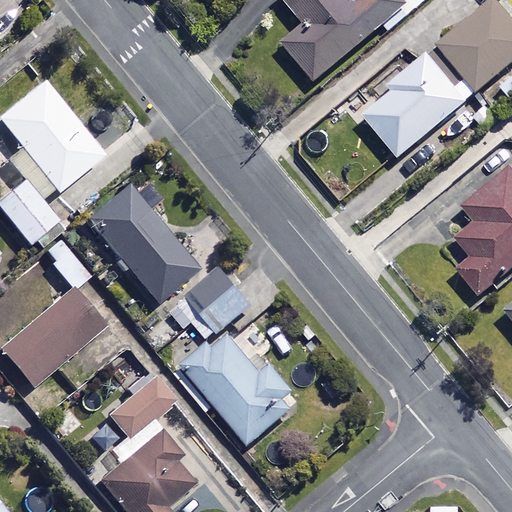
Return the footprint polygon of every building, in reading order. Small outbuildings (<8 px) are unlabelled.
[(285,0),(285,1),(309,30),(287,48),(317,85),(409,9),(401,0),(369,0),(358,10),(349,0),(285,0)] [(434,55),(473,101),(511,68),(511,26),(494,5),(434,55)] [(473,101),(434,55),(393,90),(397,96),(368,121),(402,161),(473,101)] [(103,161),(45,89),(0,124),(22,151),(8,163),(44,208),(103,161)] [(511,273),(511,172),(467,211),(479,227),(461,243),(475,260),(460,273),(482,299),(511,273)] [(59,227),(27,187),(0,209),(0,211),(31,250),(59,227)] [(202,274),(131,187),(89,222),(160,309),(202,274)] [(63,246),(46,259),(74,293),(90,279),(63,246)] [(196,326),(212,346),(255,310),(224,272),(173,314),(188,332),(196,326)] [(105,329),(74,293),(2,356),(34,392),(105,329)] [(226,337),(186,370),(252,449),(292,416),(286,408),(299,397),(270,362),(257,373),(226,337)] [(171,404),(151,383),(109,422),(129,444),(171,404)] [(184,461),(163,435),(102,485),(124,511),(171,511),(170,511),(196,490),(177,467),(184,461)]
